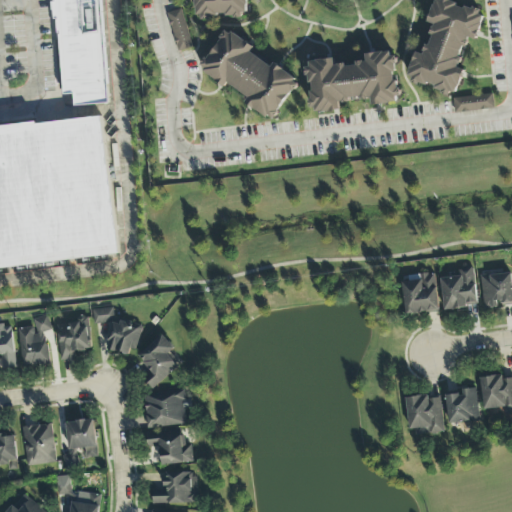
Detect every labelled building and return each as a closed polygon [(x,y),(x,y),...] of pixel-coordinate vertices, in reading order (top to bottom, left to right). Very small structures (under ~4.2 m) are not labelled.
[(107,104),(99,0),(54,0),(56,21),(58,21),(63,96),(74,95),(74,107),(107,104)] [(196,0),(198,19),(247,16),(246,0),(196,0)] [(482,12),(477,9),(461,8),(448,0),(438,0),(429,15),(429,22),(435,26),(431,31),(431,41),(424,52),(424,54),(413,53),(410,81),(415,84),(429,85),(447,96),(452,96),(462,80),(462,70),(458,67),(460,64),(461,52),(468,41),(468,40),(479,41),(482,12)] [(193,48),(181,10),(167,14),(178,52),(193,48)] [(254,48),(226,30),(201,70),(227,87),(226,88),(275,119),(299,81),(274,65),(272,67),(251,53),(254,48)] [(307,64),(308,79),(309,80),(310,100),(315,113),(341,111),(340,104),(342,103),(349,101),(371,99),(373,106),(382,105),(403,97),(397,87),(395,63),(391,52),(366,54),(367,62),(362,62),(354,65),(336,66),(334,59),(317,61),(307,64)] [(494,110),(493,95),(453,98),(454,113),(494,110)] [(0,106),(0,126),(13,125),(11,106),(0,106)] [(0,268),(118,256),(103,117),(0,128),(0,268)] [(444,311),(478,306),(473,269),(458,271),(459,276),(440,279),(444,311)] [(402,282),(406,316),(439,312),(435,273),(418,275),(419,281),(402,282)] [(498,308),(498,305),(511,303),(511,274),(482,276),(483,309),(498,308)] [(94,324),(114,323),(113,309),(93,310),(94,324)] [(48,366),(46,332),(50,332),(49,318),(34,318),(35,328),(20,329),(21,367),(48,366)] [(106,349),(133,357),(142,328),(115,320),(106,349)] [(60,362),(75,361),(74,352),(90,351),(88,328),(80,328),(80,323),(57,325),(60,362)] [(175,349),(163,335),(139,356),(151,371),(142,379),(151,390),(178,368),(168,355),(175,349)] [(481,378),(482,410),(503,409),(504,414),(511,413),(511,379),(504,379),(503,377),(481,378)] [(479,421),(475,389),(462,391),(462,395),(445,397),(449,425),(479,421)] [(186,426),(184,392),(145,395),(147,428),(186,426)] [(410,435),(443,434),(441,399),(429,399),(429,396),(408,398),(410,435)] [(94,420),(66,423),(69,450),(85,449),(86,459),(98,458),(94,420)] [(56,464),(52,425),(23,428),(27,467),(56,464)] [(162,466),(193,463),(192,445),(184,446),(182,431),(146,434),(147,448),(161,447),(162,466)] [(0,468),(17,467),(15,436),(0,436),(0,468)] [(62,455),(66,470),(80,466),(76,452),(62,455)] [(153,504),(196,505),(196,474),(164,473),(164,491),(153,491),(153,504)] [(57,482),(58,495),(71,494),(70,481),(57,482)]
